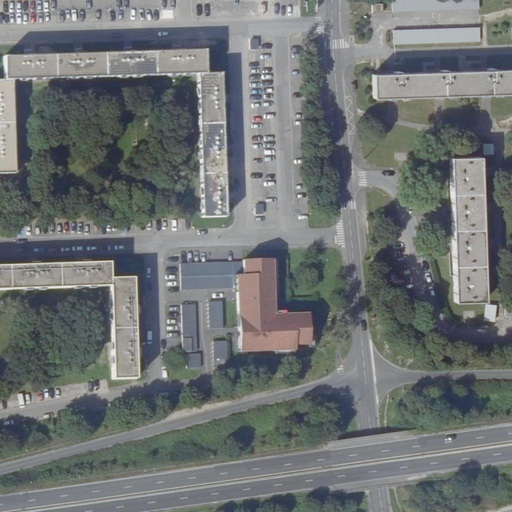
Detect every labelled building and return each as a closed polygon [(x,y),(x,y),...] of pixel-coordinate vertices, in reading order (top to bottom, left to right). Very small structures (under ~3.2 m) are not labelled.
[(478,0),(469,0),(391,2),(391,16),(478,13),(478,0)] [(371,16),(381,16),(381,8),(371,8),(371,16)] [(477,32),(393,33),(392,47),(478,45),(477,32)] [(11,81),(198,76),(198,113),(222,113),(221,75),(205,76),(204,52),(183,52),(183,50),(175,51),(175,53),(134,55),(134,52),(126,52),(126,55),(84,56),(84,53),(75,54),(75,56),(34,58),(34,55),(26,55),(26,58),(4,59),(4,81),(0,81),(0,119),(12,119),(11,81)] [(368,78),(370,102),(511,97),(511,74),(492,75),(491,72),(485,72),(485,75),(445,76),(445,73),(439,73),(439,76),(398,77),(398,74),(391,74),(391,77),(368,78)] [(224,216),(222,113),(198,113),(200,217),(224,216)] [(0,203),(13,203),(12,119),(0,119),(0,203)] [(446,163),(448,305),(478,305),(476,162),(446,163)] [(255,257),(255,260),(192,263),(193,288),(249,285),(253,349),(310,346),(309,341),(324,340),(322,309),(287,311),(283,255),(255,257)] [(0,265),(0,289),(117,285),(120,376),(144,374),(140,275),(115,276),(114,261),(0,265)] [(232,326),(231,299),(217,300),(218,326),(232,326)] [(205,348),(203,302),(190,303),(191,349),(205,348)] [(481,320),(492,321),(494,305),(484,303),(481,320)] [(511,308),(500,308),(499,322),(511,321),(511,308)] [(236,371),(235,338),(222,338),(223,371),(236,371)] [(209,364),(208,350),(195,351),(195,364),(209,364)]
